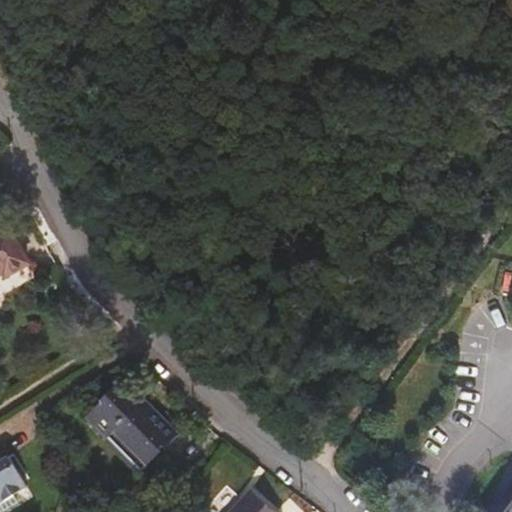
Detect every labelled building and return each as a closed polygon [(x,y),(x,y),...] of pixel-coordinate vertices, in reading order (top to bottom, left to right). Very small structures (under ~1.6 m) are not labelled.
[(0,294),(36,274),(7,225),(0,229),(0,294)] [(138,451),(150,463),(179,433),(147,401),(144,405),(137,398),(139,396),(125,383),(119,388),(118,387),(104,402),(105,404),(92,417),(132,457),(138,451)] [(144,469),(150,463),(138,451),(132,457),(144,469)] [(1,461),(0,459),(0,510),(18,499),(15,494),(29,486),(10,456),(1,461)] [(276,511),(253,490),(232,511),(276,511)]
